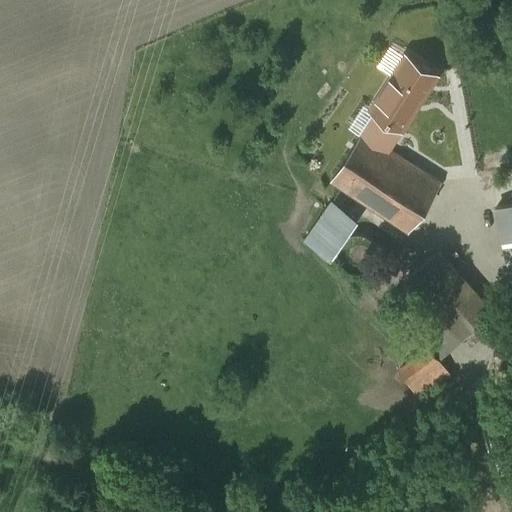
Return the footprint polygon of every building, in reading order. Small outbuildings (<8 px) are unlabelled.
[(426,89),(396,70),(372,108),(378,112),(365,132),(380,142),(393,122),(401,127),(426,89)] [(365,132),(363,131),(332,178),(409,230),(441,182),(380,142),(365,132)] [(511,202),(497,207),(511,269),(511,202)] [(338,248),(338,256),(340,263),(345,268),(352,272),(359,273),(366,271),(372,266),(376,260),(378,253),(377,245),(373,239),(367,234),(360,232),(352,233),(346,236),(340,241),(338,248)] [(493,311),(439,249),(408,276),(435,307),(416,324),(442,354),(461,337),(462,338),(493,311)] [(421,353),(400,369),(420,396),(450,373),(429,346),(421,353)]
